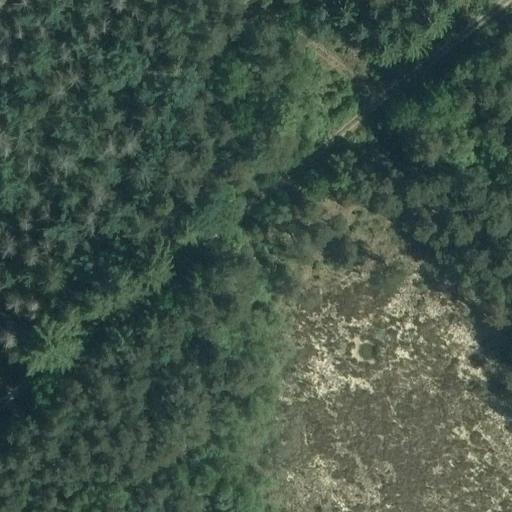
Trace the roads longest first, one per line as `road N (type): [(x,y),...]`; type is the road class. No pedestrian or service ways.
road 1 (track): [(0,410),(508,0)]
road 2 (track): [(266,0),(394,91)]
